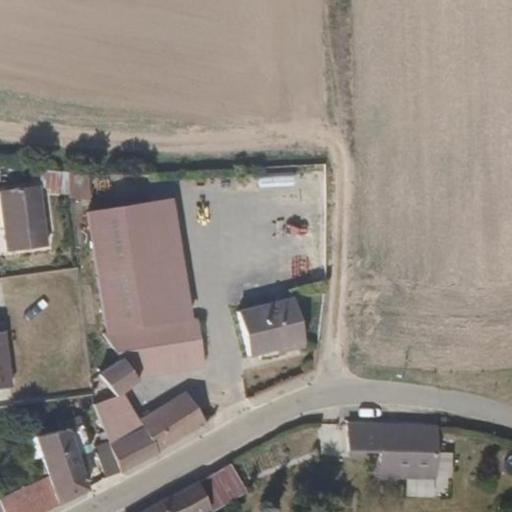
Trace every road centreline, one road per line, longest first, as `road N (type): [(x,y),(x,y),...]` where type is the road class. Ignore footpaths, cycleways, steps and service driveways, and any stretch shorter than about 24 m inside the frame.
road 1 (unclassified): [(105,511),(264,428),(349,395),(511,421)]
road 2 (unknown): [(321,406),(329,230)]
